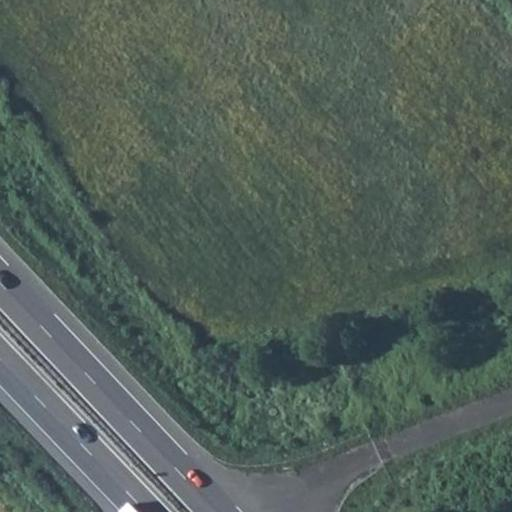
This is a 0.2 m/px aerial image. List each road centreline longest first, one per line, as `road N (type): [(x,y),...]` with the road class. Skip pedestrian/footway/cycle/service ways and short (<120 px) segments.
road 1 (motorway): [(217,511),(0,281)]
road 2 (motorway): [(0,358),(147,511)]
